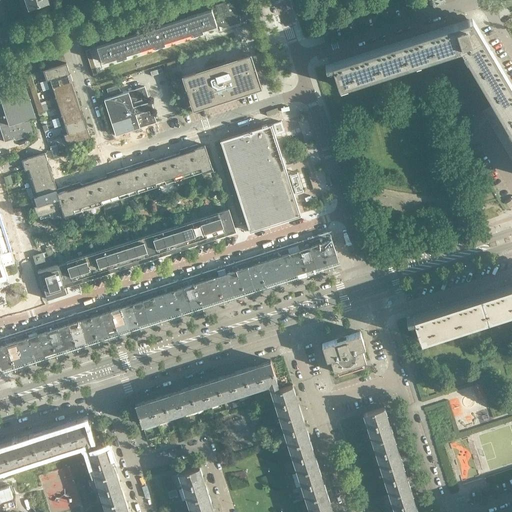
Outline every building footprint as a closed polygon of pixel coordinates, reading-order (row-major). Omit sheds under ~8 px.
[(246,21),(239,0),(228,0),(215,4),(215,5),(223,28),(246,20),(246,21)] [(164,42),(192,33),(192,35),(203,32),(202,30),(216,25),(211,9),(97,46),(102,62),(116,57),(116,60),(127,56),(126,54),(154,45),(154,47),(165,44),(164,42)] [(511,86),(472,18),(325,65),(326,68),(328,67),(328,68),(333,66),(339,86),(461,48),(494,104),(497,109),(500,114),(503,119),(506,124),(509,129),(511,134),(511,86)] [(244,56),(240,57),(237,58),(228,61),(228,60),(205,68),(196,71),(192,72),(183,75),(182,76),(186,88),(189,97),(193,110),(194,110),(203,107),(207,106),(216,103),(239,96),(239,95),(245,93),(248,92),(252,91),(261,88),(262,88),(258,75),(255,66),(251,53),(250,54),(244,56)] [(69,72),(66,63),(43,70),(46,80),(69,72)] [(72,82),(69,72),(46,80),(49,89),(72,82)] [(34,116),(31,105),(21,76),(22,76),(22,75),(0,82),(0,92),(0,94),(0,93),(0,128),(4,142),(34,132),(30,118),(35,117),(35,116),(34,116)] [(332,107),(343,103),(335,80),(324,84),(332,107)] [(75,91),(72,82),(49,89),(52,98),(75,91)] [(109,96),(122,92),(119,84),(106,88),(109,96)] [(156,122),(152,109),(153,108),(151,100),(149,101),(144,86),(104,99),(116,135),(156,122)] [(78,100),(75,91),(52,98),(55,107),(78,100)] [(81,109),(78,100),(55,107),(58,116),(81,109)] [(485,116),(497,109),(494,104),(482,111),(485,116)] [(84,118),(81,109),(58,116),(61,125),(84,118)] [(488,121),(500,114),(497,109),(485,116),(488,121)] [(491,126),(503,119),(500,114),(488,121),(491,126)] [(87,127),(84,118),(61,125),(64,135),(87,127)] [(494,131),(506,124),(503,119),(491,126),(494,131)] [(303,191),(297,172),(288,175),(274,134),(284,131),(281,121),(273,124),(272,124),(220,140),(249,232),(301,215),(300,213),(300,214),(293,194),(303,191)] [(497,136),(509,129),(506,124),(494,131),(497,136)] [(90,137),(87,127),(64,135),(67,144),(90,137)] [(500,141),(511,134),(509,129),(497,136),(500,141)] [(503,146),(511,141),(511,134),(500,141),(503,146)] [(506,151),(511,147),(511,141),(503,146),(506,151)] [(213,170),(205,145),(204,145),(198,147),(197,144),(184,148),(185,151),(167,157),(175,179),(205,170),(206,172),(213,170)] [(48,161),(45,152),(22,160),(25,169),(48,161)] [(175,179),(167,157),(150,163),(149,159),(130,165),(138,191),(175,179)] [(51,170),(48,161),(25,169),(28,178),(51,170)] [(138,191),(130,165),(111,172),(112,175),(94,181),(101,203),(138,191)] [(54,180),(51,170),(28,178),(31,187),(54,180)] [(57,189),(54,180),(31,187),(34,196),(57,189)] [(101,203),(94,181),(76,186),(75,183),(63,187),(64,190),(58,192),(63,208),(62,208),(65,218),(75,214),(74,212),(101,203)] [(63,208),(58,192),(57,189),(34,196),(31,197),(37,216),(40,215),(41,218),(50,215),(49,212),(62,208),(63,208)] [(235,204),(231,205),(235,226),(239,225),(235,204)] [(72,280),(208,236),(235,228),(228,208),(66,261),(66,262),(58,265),(57,263),(37,270),(47,299),(66,293),(63,283),(72,280)] [(338,260),(332,241),(329,231),(318,235),(327,263),(337,260),(338,260)] [(327,263),(318,235),(297,241),(306,270),(327,263)] [(306,270),(297,241),(286,245),(296,274),(306,270)] [(296,274),(286,245),(255,255),(264,284),(296,274)] [(0,252),(0,250),(0,279),(11,275),(8,265),(4,263),(15,260),(11,248),(0,252)] [(45,260),(42,252),(33,255),(36,263),(45,260)] [(264,284),(255,255),(244,258),(254,287),(264,284)] [(254,287),(244,258),(234,262),(243,290),(254,287)] [(243,290),(234,262),(223,265),(225,271),(215,274),(214,268),(192,275),(201,304),(220,298),(220,297),(223,296),(223,297),(243,290)] [(201,304),(192,275),(181,279),(190,307),(201,304)] [(190,307),(181,279),(171,282),(180,311),(190,307)] [(180,311),(171,282),(150,289),(159,317),(180,311)] [(511,286),(413,318),(420,339),(511,309),(511,286)] [(159,317),(150,289),(140,292),(149,321),(159,317)] [(149,321),(140,292),(129,295),(138,324),(149,321)] [(138,324),(129,295),(119,299),(128,327),(138,324)] [(128,327),(119,299),(108,302),(110,308),(100,311),(98,305),(87,309),(97,337),(117,331),(121,329),(121,330),(128,327)] [(97,337),(87,309),(77,312),(86,341),(97,337)] [(86,341),(77,312),(67,315),(76,344),(86,341)] [(76,344),(67,315),(46,322),(55,351),(76,344)] [(55,351),(46,322),(35,326),(44,354),(55,351)] [(44,354),(35,326),(25,329),(34,358),(44,354)] [(34,358),(25,329),(14,332),(23,361),(34,358)] [(366,360),(362,348),(365,347),(360,331),(344,337),(343,336),(342,336),(341,336),(340,336),(339,337),(338,338),(322,344),(327,359),(330,358),(334,371),(337,370),(338,373),(364,365),(362,361),(366,360)] [(23,361),(14,332),(4,336),(13,364),(23,361)] [(13,364),(4,336),(0,336),(0,361),(2,368),(3,367),(3,368),(13,364)] [(277,381),(271,361),(243,370),(250,390),(271,383),(276,381),(277,381)] [(250,390),(243,370),(216,379),(223,398),(250,390)] [(223,398),(216,379),(190,387),(196,407),(223,398)] [(279,389),(276,381),(271,383),(273,391),(279,389)] [(300,412),(296,401),(291,385),(279,389),(273,391),(271,391),(280,418),(300,412)] [(196,407),(190,387),(163,396),(169,415),(196,407)] [(169,415),(163,396),(136,404),(142,424),(169,415)] [(392,434),(388,423),(383,407),(363,413),(372,440),(392,434)] [(308,439),(305,427),(300,412),(280,418),(289,445),(308,439)] [(92,440),(86,420),(59,429),(65,449),(86,442),(92,440)] [(65,449),(59,429),(32,438),(38,458),(65,449)] [(400,461),(397,449),(392,434),(372,440),(381,467),(400,461)] [(38,458),(32,438),(5,446),(11,466),(38,458)] [(317,465),(313,454),(308,439),(289,445),(297,472),(317,465)] [(94,448),(92,440),(86,442),(88,450),(86,450),(87,450),(94,448)] [(115,471),(111,460),(106,444),(94,448),(87,450),(95,477),(115,471)] [(0,469),(11,466),(5,446),(0,447),(0,469)] [(409,488),(405,476),(400,461),(381,467),(389,494),(409,488)] [(326,492),(322,481),(317,465),(297,472),(306,499),(326,492)] [(207,493),(203,482),(198,466),(179,473),(187,499),(207,493)] [(124,498),(120,486),(115,471),(95,477),(104,504),(124,498)] [(416,511),(414,503),(409,488),(389,494),(394,511),(416,511)] [(331,511),(331,508),(326,492),(306,499),(310,511),(331,511)] [(213,511),(212,509),(207,493),(187,499),(191,511),(213,511)] [(128,511),(124,498),(104,504),(106,511),(128,511)]
